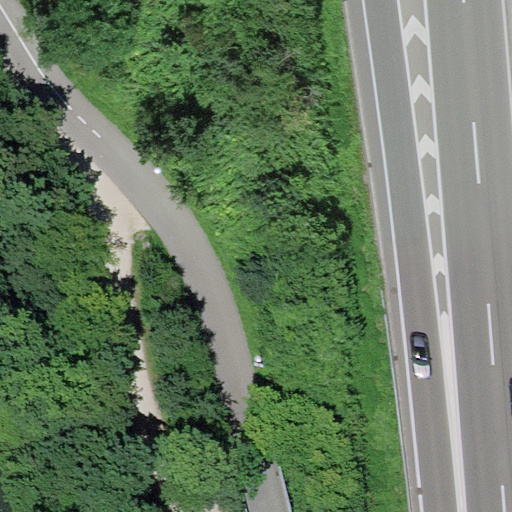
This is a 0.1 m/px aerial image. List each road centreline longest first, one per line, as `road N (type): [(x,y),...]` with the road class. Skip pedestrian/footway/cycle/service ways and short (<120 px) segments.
road 1 (motorway): [(367,0),(432,511)]
road 2 (motorway): [(468,0),(503,511)]
